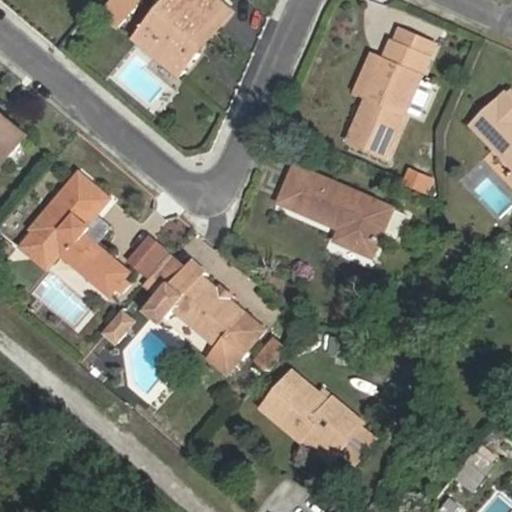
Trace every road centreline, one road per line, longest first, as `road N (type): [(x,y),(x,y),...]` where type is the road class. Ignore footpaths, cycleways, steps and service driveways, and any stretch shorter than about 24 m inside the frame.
road 1 (residential): [(310,0),(215,201),(0,23)]
road 2 (unclassified): [(0,328),(217,511)]
